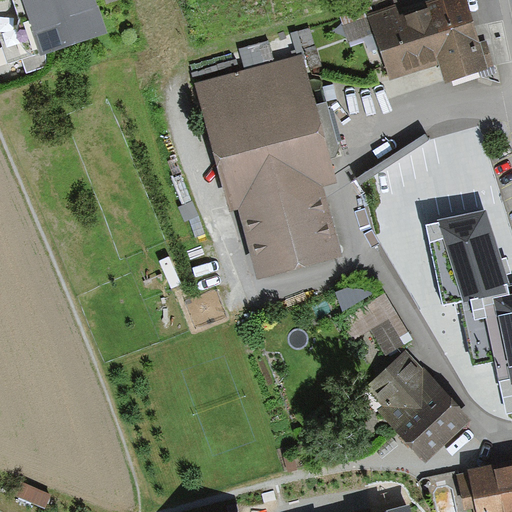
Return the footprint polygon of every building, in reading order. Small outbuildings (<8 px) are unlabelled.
[(107,39),(93,0),(27,0),(49,60),(107,39)] [(467,0),(430,0),(371,18),(390,80),(440,65),(445,82),(489,69),(467,0)] [(0,17),(0,20),(9,44),(23,38),(13,12),(0,17)] [(336,183),(302,55),(195,83),(229,211),(238,208),(257,280),(343,257),(324,186),(336,183)] [(369,284),(343,290),(346,301),(372,294),(369,284)] [(382,291),(343,315),(371,361),(410,338),(382,291)] [(511,291),(499,295),(511,356),(511,291)] [(408,353),(367,395),(421,449),(463,408),(408,353)] [(511,511),(511,456),(471,465),(480,511),(511,511)]
